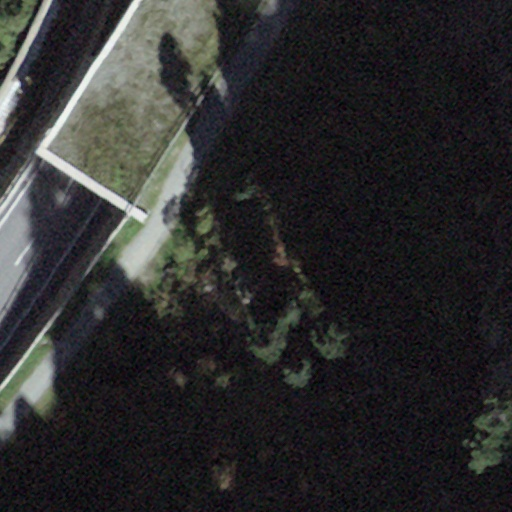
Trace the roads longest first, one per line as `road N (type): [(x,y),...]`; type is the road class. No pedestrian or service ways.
road 1 (track): [(0,433),(120,271),(292,0)]
road 2 (primary): [(193,0),(0,292)]
